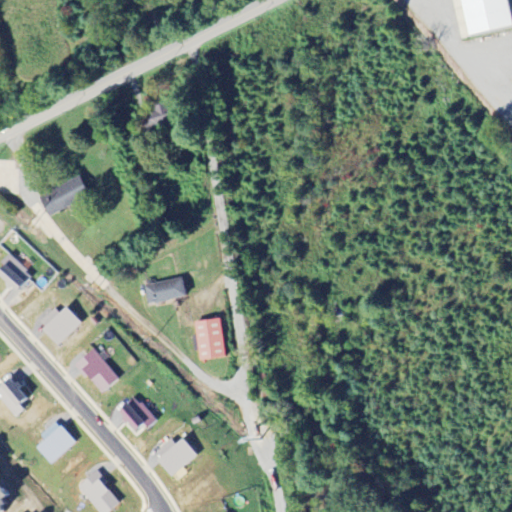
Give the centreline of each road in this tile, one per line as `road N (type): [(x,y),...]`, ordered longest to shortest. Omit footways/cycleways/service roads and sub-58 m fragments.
road 1 (tertiary): [(0,135),(271,0)]
road 2 (residential): [(161,505),(0,311)]
